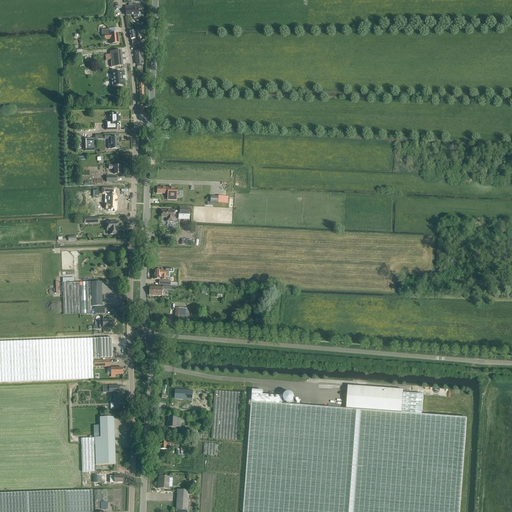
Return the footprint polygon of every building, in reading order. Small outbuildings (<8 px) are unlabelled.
[(138,10),(144,9),(144,5),(126,6),(126,16),(134,15),(134,18),(138,18),(138,10)] [(109,29),(104,30),(101,30),(102,35),(104,35),(105,40),(110,39),(111,44),(119,43),(118,33),(110,34),(109,29)] [(136,44),(140,43),(140,40),(136,40),(136,39),(138,39),(137,31),(132,32),(130,32),(131,40),(132,39),(132,44),(136,44)] [(121,51),(110,52),(111,67),(123,66),(121,51)] [(142,59),(141,51),(135,52),(136,61),(137,61),(137,65),(138,65),(138,66),(141,66),(141,64),(143,64),(143,59),(142,59)] [(113,80),(111,80),(112,86),(123,85),(121,72),(113,73),(113,80)] [(117,130),(117,125),(120,125),(120,122),(120,118),(119,118),(119,114),(110,115),(110,122),(106,122),(106,130),(117,130)] [(84,139),(85,151),(95,151),(95,138),(84,139)] [(115,174),(116,174),(121,174),(121,166),(115,166),(115,165),(109,165),(108,169),(115,170),(115,174)] [(107,188),(107,204),(108,204),(108,209),(116,209),(116,196),(113,196),(113,194),(114,194),(114,189),(107,188)] [(167,200),(172,200),(177,200),(177,188),(162,188),(157,188),(157,193),(165,194),(165,193),(168,193),(167,200)] [(174,211),(167,211),(162,210),(162,218),(167,218),(167,222),(173,222),(173,218),(174,218),(174,211)] [(119,230),(119,228),(118,222),(106,222),(107,231),(109,231),(109,235),(118,235),(118,230),(119,230)] [(90,251),(61,252),(64,334),(93,334),(90,251)] [(166,271),(159,271),(154,271),(154,279),(159,280),(159,275),(162,275),(162,280),(165,280),(165,276),(169,276),(169,270),(166,270),(166,271)] [(102,282),(92,283),(92,307),(102,307),(102,282)] [(162,288),(154,288),(149,287),(149,295),(154,296),(162,296),(162,288)] [(185,326),(186,321),(187,309),(176,308),(175,325),(185,326)] [(60,325),(60,324),(60,323),(59,322),(59,321),(58,320),(57,319),(56,318),(55,318),(54,318),(52,318),(51,318),(50,319),(49,320),(48,321),(48,322),(47,323),(47,324),(47,325),(48,327),(49,328),(50,330),(52,330),(53,330),(54,330),(56,330),(57,329),(58,329),(59,327),(59,326),(60,325)] [(103,328),(109,328),(114,328),(114,320),(103,320),(103,328)] [(93,359),(107,358),(112,358),(112,338),(0,341),(0,382),(94,379),(93,359)] [(111,368),(111,377),(115,377),(115,375),(123,374),(122,368),(111,368)] [(403,393),(403,390),(348,386),(346,409),(422,415),(423,395),(403,393)] [(181,390),(180,399),(192,400),(193,390),(181,390)] [(238,440),(240,392),(215,391),(212,438),(238,440)] [(459,511),(467,418),(422,415),(346,409),(282,404),(283,396),(252,394),(243,511),(459,511)] [(114,395),(114,403),(111,403),(111,409),(114,409),(123,409),(123,403),(122,403),(122,401),(123,401),(123,395),(114,395)] [(81,438),(82,472),(96,472),(96,465),(115,465),(114,417),(100,418),(100,437),(81,438)] [(177,418),(174,418),(169,417),(168,424),(167,424),(167,427),(172,428),(176,428),(177,418)] [(174,441),(165,441),(160,440),(160,449),(168,450),(168,448),(170,448),(170,446),(174,446),(174,441)] [(168,477),(164,477),(159,477),(158,481),(159,481),(159,484),(158,484),(158,489),(167,489),(168,477)] [(93,511),(93,490),(70,490),(56,490),(24,492),(0,492),(0,511),(93,511)] [(106,490),(94,491),(95,510),(107,509),(106,490)] [(190,492),(178,491),(176,511),(189,511),(190,492)]
